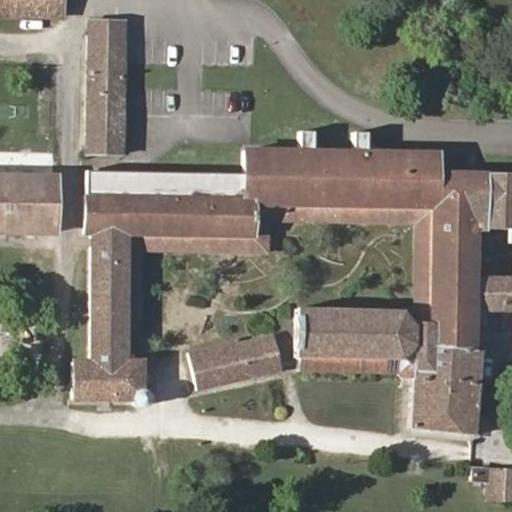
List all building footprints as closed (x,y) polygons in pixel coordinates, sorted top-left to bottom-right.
[(0,0),(0,15),(60,17),(60,0),(0,0)] [(118,154),(121,22),(89,21),(86,154),(118,154)] [(164,196),(84,195),(83,234),(90,234),(250,236),(251,204),(431,207),(429,322),(427,347),(441,349),(442,340),(452,341),(451,350),(468,350),(473,326),(483,326),(483,310),(511,310),(511,277),(472,277),(473,228),(509,228),(509,242),(511,241),(511,174),(434,174),(434,154),(364,153),(365,133),(351,132),(351,152),(310,152),(311,132),(297,132),(297,152),(242,151),(241,174),(241,197),(180,197),(180,174),(164,173),(164,196)] [(164,196),(164,173),(84,172),(84,195),(164,196)] [(241,197),(241,174),(180,174),(180,197),(241,197)] [(52,233),(53,177),(36,177),(36,179),(11,178),(11,176),(0,176),(0,232),(10,233),(10,231),(35,231),(35,233),(52,233)] [(429,322),(431,207),(251,204),(250,236),(90,234),(90,249),(123,249),(121,361),(137,362),(139,250),(266,252),(267,220),(414,222),(413,322),(429,322)] [(70,361),(70,397),(130,398),(130,401),(131,403),(133,406),(136,407),(140,407),(143,406),(145,403),(146,401),(146,398),(145,395),(143,393),(141,392),(139,391),(137,391),(137,362),(121,361),(123,249),(90,249),(88,361),(70,361)] [(400,312),(295,309),(293,357),(296,357),(400,360),(411,370),(410,379),(407,428),(471,434),(478,352),(468,350),(451,350),(452,341),(442,340),(441,349),(427,347),(429,322),(413,322),(409,322),(400,312)] [(280,370),(272,336),(238,344),(237,341),(186,353),(195,390),(280,370)] [(411,370),(400,360),(296,357),(296,370),(395,373),(401,378),(410,379),(411,370)] [(511,499),(511,472),(470,470),(470,480),(487,481),(486,498),(511,499)]
